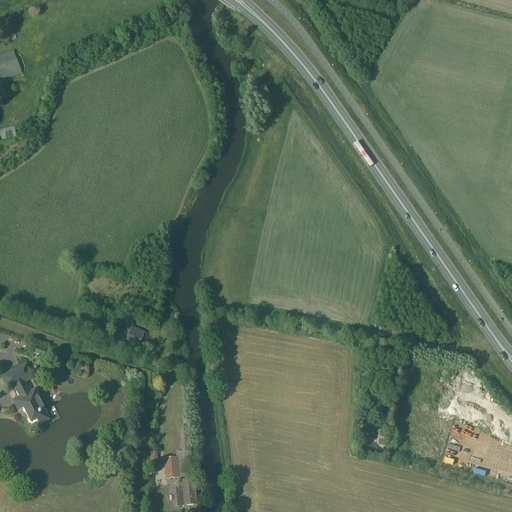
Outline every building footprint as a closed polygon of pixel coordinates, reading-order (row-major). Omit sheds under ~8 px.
[(0,83),(22,74),(12,52),(0,57),(0,83)] [(126,341),(139,346),(143,334),(131,330),(126,341)] [(35,347),(33,354),(43,358),(46,351),(35,347)] [(1,379),(8,391),(14,388),(20,398),(13,402),(18,412),(23,409),(31,426),(37,423),(38,425),(48,421),(34,392),(29,394),(24,383),(32,380),(25,367),(1,379)] [(179,429),(181,454),(177,455),(177,459),(164,460),(166,480),(179,479),(188,478),(186,460),(190,459),(190,454),(189,428),(179,429)] [(371,431),(369,445),(386,448),(388,433),(371,431)] [(181,481),(181,488),(175,488),(177,508),(192,507),(197,506),(196,488),(195,480),(192,480),(181,481)]
